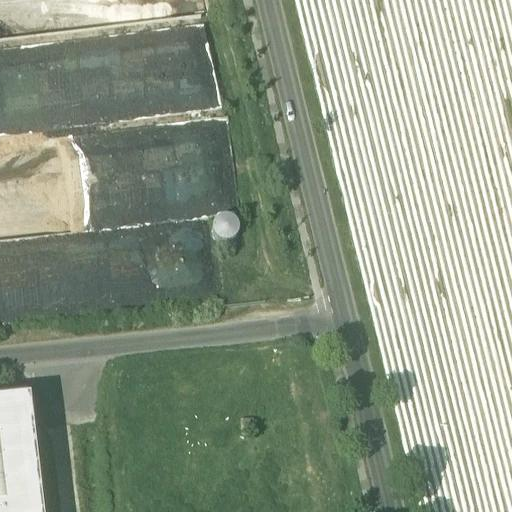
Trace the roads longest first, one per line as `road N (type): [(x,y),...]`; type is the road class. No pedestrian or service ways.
road 1 (residential): [(0,359),(344,327)]
road 2 (tertiary): [(344,327),(271,0)]
road 3 (tertiary): [(394,511),(344,327)]
